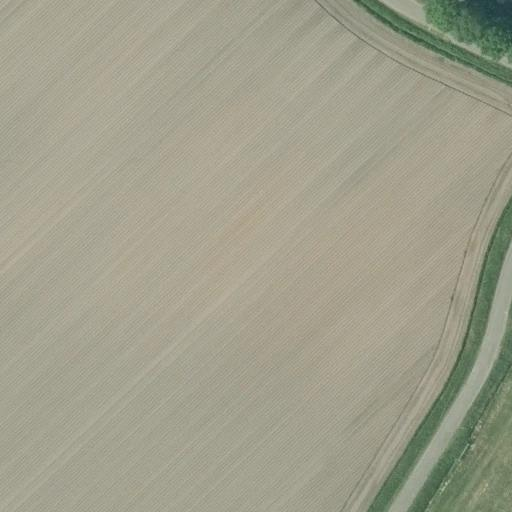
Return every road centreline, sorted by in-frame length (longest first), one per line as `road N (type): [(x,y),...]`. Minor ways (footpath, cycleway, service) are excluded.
road 1 (unclassified): [(395,511),(479,372),(511,259)]
road 2 (unclassified): [(511,60),(394,0)]
